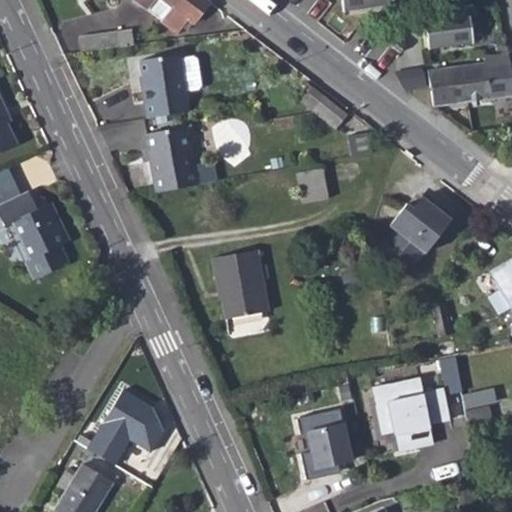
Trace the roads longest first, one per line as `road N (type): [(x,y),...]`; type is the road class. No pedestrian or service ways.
road 1 (secondary): [(250,0),(511,192)]
road 2 (residential): [(9,0),(141,294)]
road 3 (residential): [(0,510),(141,294)]
road 4 (residential): [(141,294),(240,511)]
